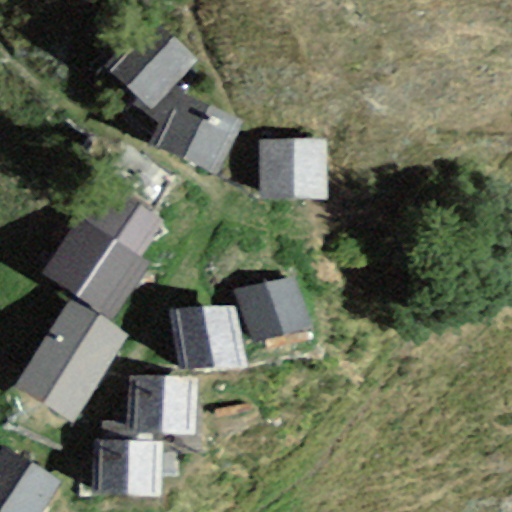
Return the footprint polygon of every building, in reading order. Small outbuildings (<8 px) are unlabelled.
[(145,81),(113,45),(73,80),(105,116),(145,81)] [(194,125),(147,102),(124,149),(172,172),(194,125)] [(283,150),(226,141),(217,192),(275,201),(283,150)] [(51,214),(1,275),(60,324),(110,263),(51,214)] [(255,282),(195,292),(202,338),(263,328),(255,282)] [(74,346),(29,310),(0,346),(0,417),(11,426),(74,346)] [(177,321),(130,318),(127,363),(175,365),(177,321)] [(149,387),(92,377),(83,431),(139,441),(149,387)] [(110,456),(50,449),(45,495),(105,501),(110,456)] [(0,478),(0,505),(13,486),(0,478)]
